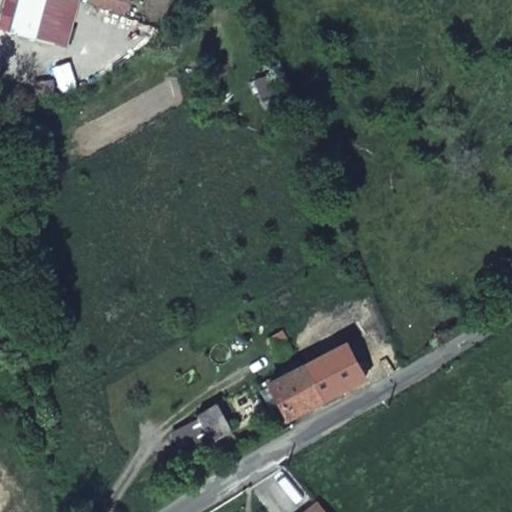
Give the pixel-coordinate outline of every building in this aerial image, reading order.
[(20,0),(13,30),(37,37),(46,0),(20,0)] [(40,132),(27,134),(32,159),(45,157),(40,132)] [(289,342),(284,331),(269,339),(275,349),(289,342)] [(359,337),(350,342),(356,353),(365,348),(359,337)] [(307,364),(325,399),(357,382),(361,389),(371,384),(356,353),(350,342),(307,364)] [(307,364),(304,357),(296,361),(300,367),(271,383),(290,417),(325,399),(307,364)] [(218,403),(199,413),(213,440),(233,430),(218,403)] [(325,511),(318,502),(304,511),(325,511)]
